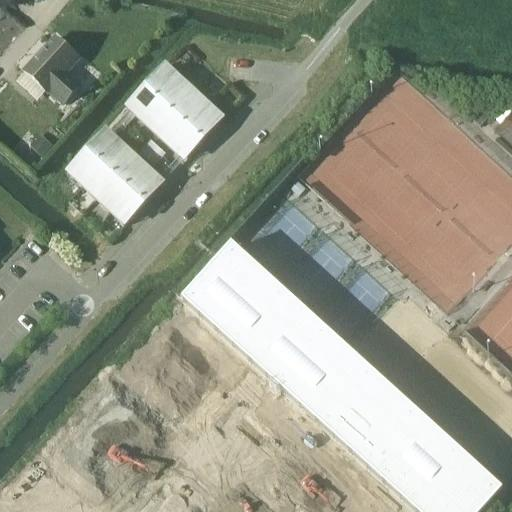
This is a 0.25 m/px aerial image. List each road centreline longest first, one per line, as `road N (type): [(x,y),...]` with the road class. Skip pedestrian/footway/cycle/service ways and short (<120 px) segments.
road 1 (residential): [(126,511),(308,316),(480,475)]
road 2 (residential): [(87,312),(330,42)]
road 3 (residential): [(0,407),(87,312)]
road 4 (residential): [(0,315),(40,269),(87,312)]
